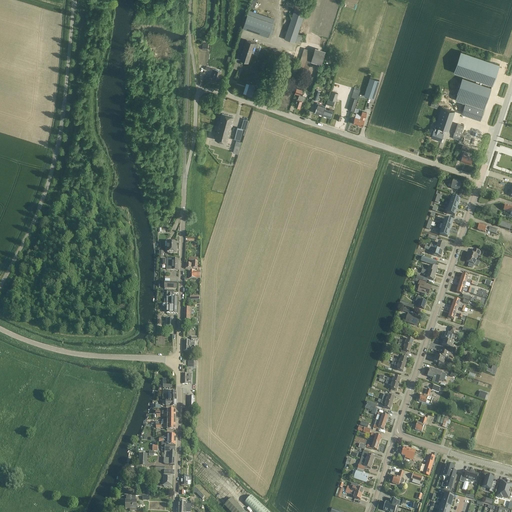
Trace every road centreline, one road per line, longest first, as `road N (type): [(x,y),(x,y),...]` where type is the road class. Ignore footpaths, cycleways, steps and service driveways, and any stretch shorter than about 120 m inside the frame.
road 1 (tertiary): [(0,288),(53,176),(74,0)]
road 2 (unclassified): [(480,181),(197,87)]
road 3 (tertiary): [(397,433),(480,181)]
road 4 (residential): [(179,360),(183,181)]
road 5 (tertiary): [(174,511),(179,360)]
road 6 (tertiary): [(143,357),(60,351),(0,329)]
road 7 (unclassified): [(183,181),(189,45)]
road 8 (residential): [(511,470),(397,433)]
